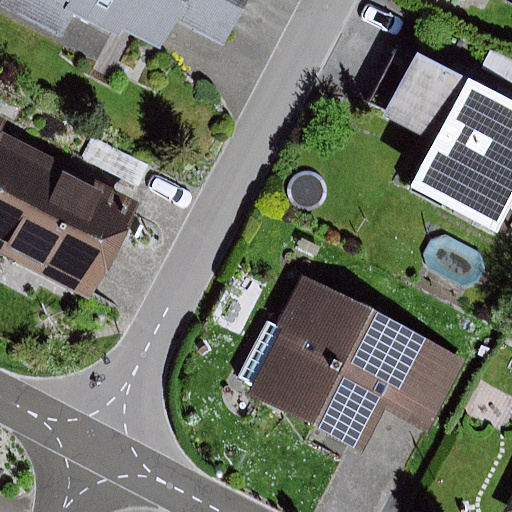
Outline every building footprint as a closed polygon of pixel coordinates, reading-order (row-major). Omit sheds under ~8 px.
[(2,0),(0,5),(62,36),(74,12),(120,35),(123,28),(155,44),(167,19),(226,49),(249,0),(2,0)] [(511,63),(490,51),(480,67),(511,85),(511,63)] [(428,143),(461,83),(410,55),(377,115),(428,143)] [(511,197),(511,110),(461,83),(428,143),(405,187),(492,234),(511,197)] [(0,124),(2,120),(0,118),(0,255),(83,300),(103,262),(134,204),(0,134),(0,124)] [(91,139),(81,158),(136,187),(146,167),(91,139)] [(460,360),(300,280),(241,396),(348,449),(371,403),(425,430),(460,360)] [(511,511),(511,482),(497,510),(500,511),(511,511)]
